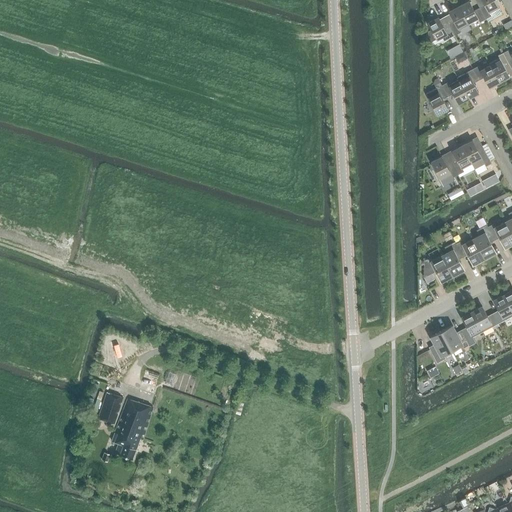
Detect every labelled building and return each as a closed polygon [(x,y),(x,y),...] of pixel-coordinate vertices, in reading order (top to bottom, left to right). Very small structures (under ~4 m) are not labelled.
[(481,0),(484,5),(479,8),(485,19),(490,16),(489,14),(499,8),(494,0),(481,0)] [(469,1),(458,7),(468,25),(478,20),(479,22),(485,19),(479,8),(473,11),(469,2),(469,1)] [(454,21),(448,24),(454,35),(460,32),(459,30),(468,25),(458,7),(448,12),(448,13),(449,12),(454,21)] [(448,39),(454,35),(448,24),(443,27),(438,18),(438,17),(427,23),(431,30),(427,33),(427,38),(429,43),(446,34),(448,39)] [(508,50),(503,53),(508,64),(511,62),(511,51),(510,52),(508,50)] [(498,58),(489,63),(498,82),(509,76),(508,76),(503,67),(508,64),(503,53),(497,56),(498,58)] [(478,66),(472,69),(478,80),(483,77),(488,86),(488,87),(498,82),(489,63),(488,64),(489,66),(480,71),(478,66)] [(458,80),(468,98),(478,93),(478,92),(477,92),(472,83),(478,80),(472,69),(466,72),(469,77),(459,82),(458,80)] [(447,82),(441,85),(447,97),(452,94),(457,103),(457,104),(468,98),(458,80),(448,85),(447,82)] [(442,99),(447,97),(441,85),(436,88),(438,93),(428,98),(437,114),(447,109),(447,108),(442,99)] [(472,140),(462,146),(471,164),(474,169),(483,164),(485,166),(491,163),(482,147),(477,150),(472,141),(472,140)] [(457,161),(451,163),(457,175),(463,172),(462,169),(471,164),(462,146),(451,151),(452,152),(457,161)] [(452,178),(457,175),(451,163),(446,166),(441,157),(442,157),(441,157),(431,162),(440,180),(450,175),(452,178)] [(487,178),(482,181),(485,188),(499,181),(495,174),(487,178)] [(480,183),(466,190),(470,196),(483,189),(480,183)] [(504,247),(511,243),(511,232),(506,221),(494,227),(492,224),(487,227),(494,240),(495,240),(493,237),(497,235),(498,235),(504,247)] [(479,236),(474,238),(485,258),(486,260),(494,255),(493,254),(494,253),(488,240),(492,237),(492,238),(494,241),(494,240),(487,227),(486,225),(476,230),(479,236)] [(473,264),(485,258),(474,238),(462,244),(460,241),(455,244),(462,257),(463,257),(461,254),(465,252),(466,252),(473,264)] [(442,255),(453,275),(454,276),(462,272),(461,270),(463,270),(456,257),(456,256),(460,254),(460,255),(461,255),(462,257),(455,244),(454,242),(444,247),(447,253),(442,255)] [(441,281),(453,275),(442,255),(431,261),(430,260),(423,260),(423,278),(431,273),(429,269),(433,266),(441,281)] [(511,290),(503,295),(511,312),(511,290)] [(499,312),(493,315),(496,321),(502,318),(503,320),(511,315),(511,312),(503,295),(493,301),(499,312)] [(481,306),(471,312),(482,331),(492,326),(491,324),(496,321),(493,315),(488,318),(481,306)] [(472,337),(482,331),(471,312),(469,313),(469,312),(464,314),(464,315),(461,317),(467,329),(462,332),(465,338),(468,345),(474,342),(472,337)] [(451,325),(441,331),(451,351),(461,345),(459,341),(465,338),(462,332),(456,335),(451,325)] [(443,355),(451,351),(441,331),(430,336),(435,346),(430,349),(434,357),(437,362),(440,360),(444,358),(443,355)] [(431,376),(439,372),(436,366),(428,370),(431,376)] [(452,370),(455,375),(460,372),(458,367),(452,370)] [(114,424),(123,397),(106,392),(98,419),(114,424)] [(152,407),(127,399),(118,428),(115,427),(111,440),(117,442),(114,453),(132,459),(135,449),(139,438),(142,438),(152,407)] [(102,460),(107,462),(110,455),(104,453),(102,460)] [(511,511),(507,503),(496,508),(497,511),(511,511)]
